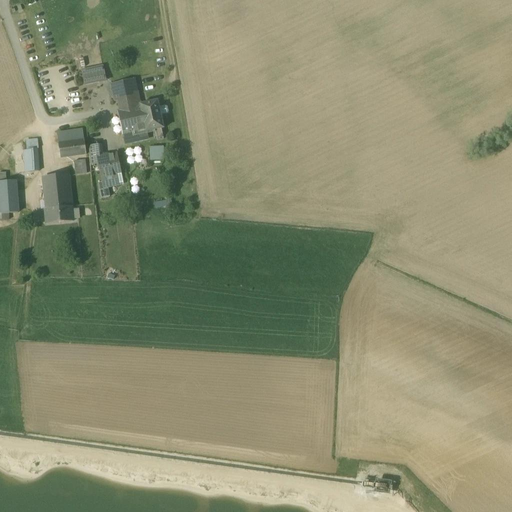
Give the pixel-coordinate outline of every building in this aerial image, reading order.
[(103,67),(82,72),(85,86),(106,82),(103,67)] [(134,81),(112,86),(115,102),(138,97),(134,81)] [(138,97),(115,102),(118,112),(140,107),(140,106),(138,97)] [(158,102),(140,106),(140,107),(146,131),(146,133),(164,129),(161,116),(159,108),(158,102)] [(140,107),(118,112),(123,136),(132,134),(146,131),(140,107)] [(165,107),(159,108),(161,116),(167,114),(168,112),(167,108),(165,107)] [(146,131),(132,134),(133,138),(132,138),(133,143),(148,140),(146,133),(146,131)] [(84,141),(59,144),(61,159),(86,155),(84,141)] [(102,146),(89,147),(91,165),(99,164),(103,183),(98,184),(100,200),(110,198),(108,188),(116,186),(114,175),(120,174),(116,155),(108,157),(107,155),(103,156),(102,146)] [(159,148),(151,149),(151,161),(159,160),(159,148)] [(37,150),(24,151),(25,163),(26,173),(34,172),(39,172),(37,150)] [(73,175),(87,173),(85,160),(72,161),(73,175)] [(25,163),(17,164),(18,174),(26,173),(25,163)] [(68,178),(44,180),(47,210),(72,208),(68,178)] [(16,182),(0,182),(0,196),(1,215),(18,214),(16,182)] [(72,208),(47,210),(47,216),(45,216),(46,225),(50,224),(73,222),(72,208)]
